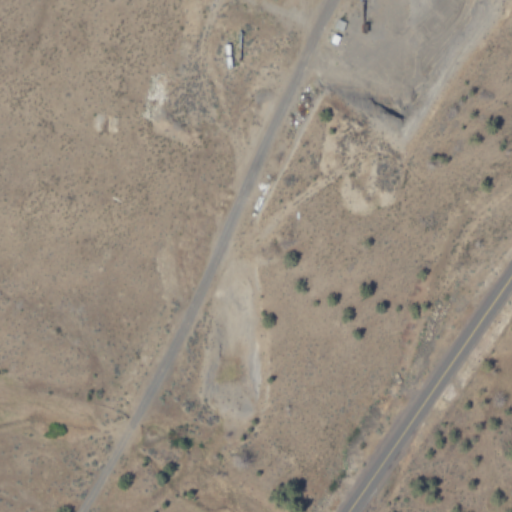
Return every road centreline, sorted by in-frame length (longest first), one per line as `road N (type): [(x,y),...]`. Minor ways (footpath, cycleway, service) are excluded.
road 1 (track): [(79,511),(348,0)]
road 2 (tertiary): [(348,511),(511,273)]
